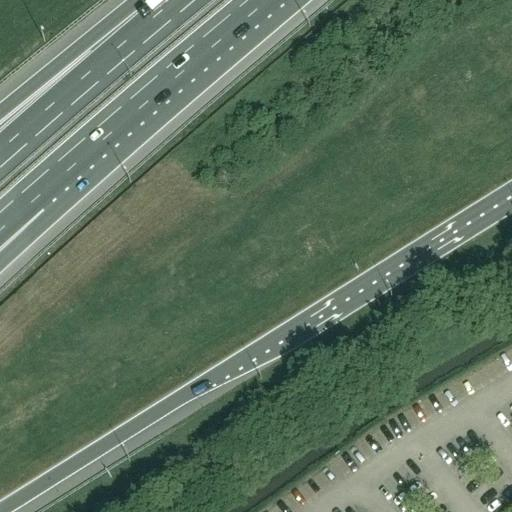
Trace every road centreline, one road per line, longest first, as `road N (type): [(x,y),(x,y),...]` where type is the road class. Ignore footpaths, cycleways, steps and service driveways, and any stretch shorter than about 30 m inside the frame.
road 1 (motorway): [(0,511),(511,186)]
road 2 (motorway): [(39,202),(269,0)]
road 3 (motorway): [(175,0),(0,152)]
road 4 (motorway): [(173,0),(0,115)]
